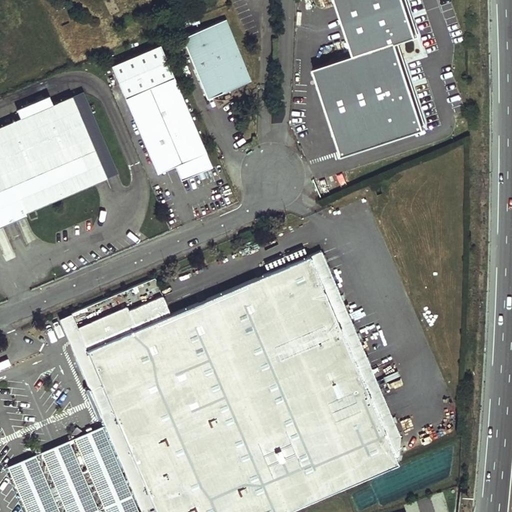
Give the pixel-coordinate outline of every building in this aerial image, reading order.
[(409,0),(338,0),(353,37),(332,45),(337,58),(331,60),(321,64),(355,149),(433,118),(426,99),(422,89),(405,42),(424,35),(409,0)] [(225,19),(182,36),(207,98),(223,92),(222,91),(249,80),(225,19)] [(125,98),(174,77),(160,44),(111,65),(125,98)] [(332,45),(326,48),(331,60),(337,58),(332,45)] [(174,77),(125,98),(157,170),(175,163),(182,178),(212,165),(174,77)] [(429,87),(422,89),(426,99),(433,96),(429,87)] [(0,221),(95,181),(61,99),(40,107),(6,121),(0,123),(0,221)] [(37,100),(3,114),(6,121),(40,107),(37,100)] [(250,229),(240,233),(242,240),(252,236),(250,229)] [(381,422),(359,371),(371,366),(320,249),(309,253),(170,312),(162,294),(134,306),(142,325),(87,348),(101,383),(99,385),(95,394),(99,404),(109,407),(111,406),(156,511),(152,511),(282,511),(399,462),(396,457),(400,455),(401,435),(397,428),(391,431),(387,419),(381,422)] [(5,466),(24,511),(152,511),(156,511),(111,406),(109,407),(99,404),(95,394),(99,385),(101,383),(87,348),(80,332),(78,326),(71,312),(60,317),(96,401),(105,423),(5,466)] [(78,326),(80,332),(91,327),(89,321),(78,326)] [(391,431),(397,428),(371,366),(359,371),(381,422),(387,419),(391,431)]
